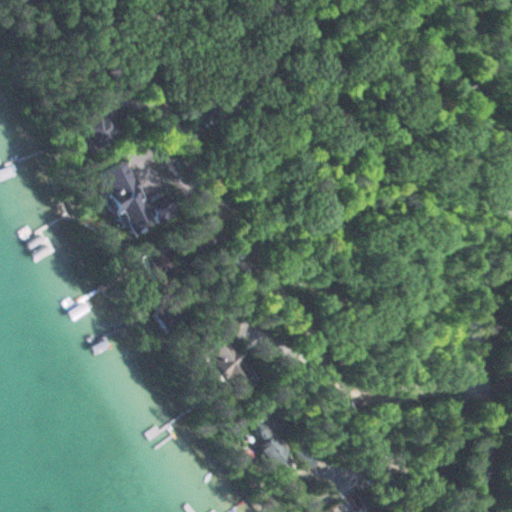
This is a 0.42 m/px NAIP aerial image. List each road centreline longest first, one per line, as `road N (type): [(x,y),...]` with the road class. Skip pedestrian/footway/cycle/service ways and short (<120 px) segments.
road 1 (residential): [(486,366),(406,397),(378,401),(334,388),(101,0)]
road 2 (residential): [(474,511),(492,432),(484,298),(511,223)]
